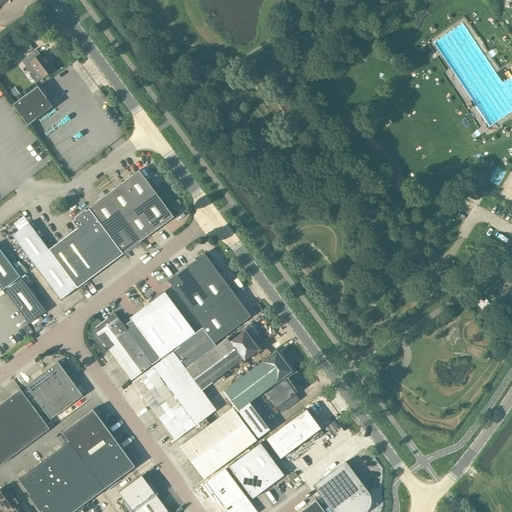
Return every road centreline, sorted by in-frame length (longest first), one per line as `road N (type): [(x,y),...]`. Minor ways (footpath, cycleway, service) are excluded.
road 1 (unclassified): [(426,503),(213,217)]
road 2 (unclassified): [(201,511),(64,331)]
road 3 (unclassified): [(64,331),(213,217)]
road 4 (unclassified): [(0,217),(39,188),(74,189),(152,133)]
road 5 (unclassified): [(152,133),(54,0)]
road 6 (tertiary): [(426,503),(511,396)]
